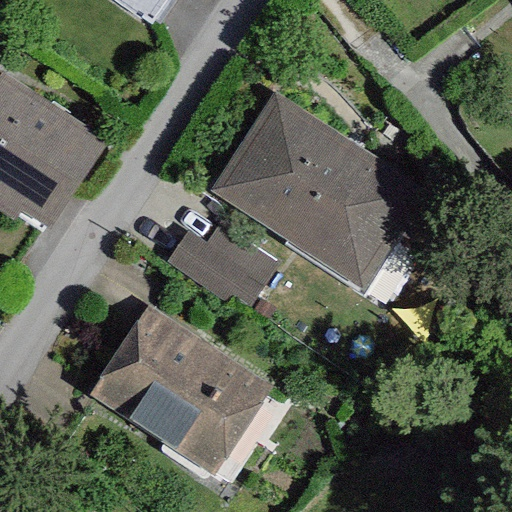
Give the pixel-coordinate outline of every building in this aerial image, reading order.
[(120,0),(154,23),(170,0),(120,0)] [(7,73),(0,82),(0,190),(51,226),(109,143),(7,73)] [(283,91),(219,186),(363,284),(428,188),(283,91)] [(193,228),(177,256),(263,307),(294,253),(224,213),(210,237),(193,228)] [(158,301),(100,393),(220,468),(278,376),(158,301)]
